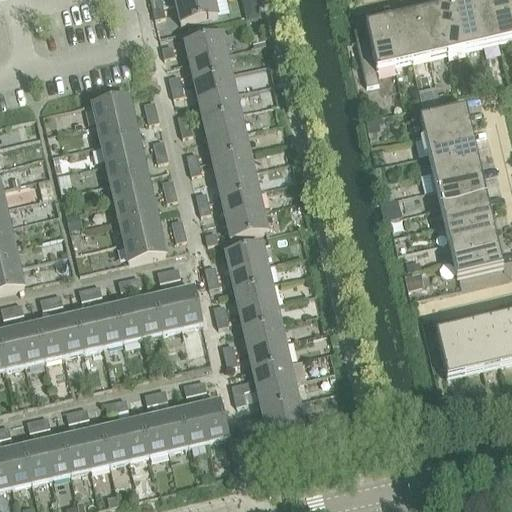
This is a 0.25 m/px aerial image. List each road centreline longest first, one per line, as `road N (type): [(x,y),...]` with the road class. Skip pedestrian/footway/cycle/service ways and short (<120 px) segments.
road 1 (tertiary): [(301,511),(511,463)]
road 2 (residential): [(30,70),(122,49),(129,33),(121,0)]
